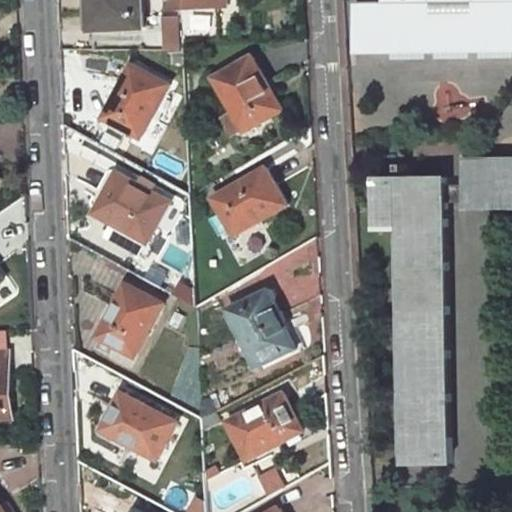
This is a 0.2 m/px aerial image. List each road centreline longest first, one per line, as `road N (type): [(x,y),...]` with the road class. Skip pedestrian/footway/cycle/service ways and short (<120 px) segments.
road 1 (residential): [(321,0),(356,511)]
road 2 (residential): [(62,511),(41,0)]
